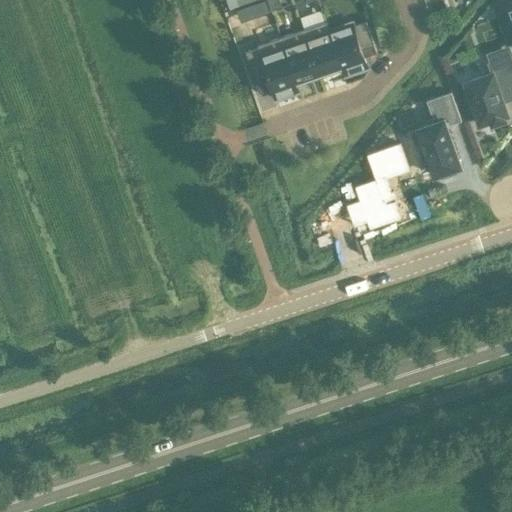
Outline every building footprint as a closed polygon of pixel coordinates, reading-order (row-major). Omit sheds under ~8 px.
[(268,0),(272,11),(280,8),(277,0),(268,0)] [(271,12),(267,1),(255,5),(257,12),(263,14),(271,12)] [(329,31),(328,31),(340,67),(343,76),(370,67),(366,56),(377,52),(366,20),(355,24),(354,22),(329,31)] [(325,21),(303,28),(319,74),(340,67),(328,31),(329,31),(325,21)] [(297,81),(319,74),(303,28),(281,36),(297,81)] [(297,81),(281,36),(257,44),(258,46),(245,51),(257,85),(270,81),(276,99),(300,91),(297,81)] [(511,54),(488,63),(492,72),(464,81),(470,97),(467,98),(471,109),(474,108),(479,124),(491,120),(492,123),(505,119),(504,115),(508,114),(502,99),(511,95),(511,54)] [(435,122),(418,128),(435,175),(440,174),(442,178),(458,172),(456,168),(461,166),(447,125),(462,120),(452,91),(427,100),(435,122)] [(365,196),(355,199),(364,225),(373,221),(377,230),(402,221),(389,186),(409,178),(397,146),(374,155),(381,175),(360,183),(365,196)]
